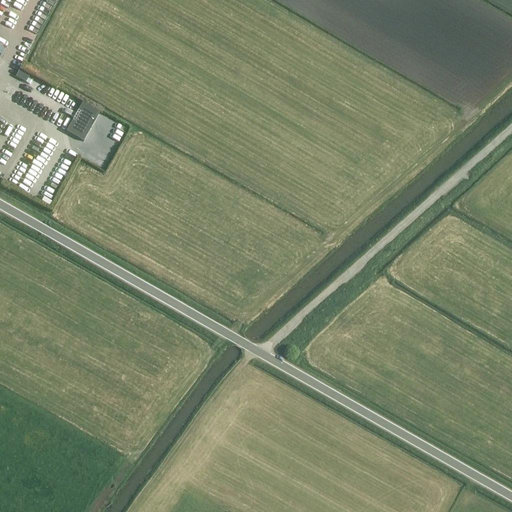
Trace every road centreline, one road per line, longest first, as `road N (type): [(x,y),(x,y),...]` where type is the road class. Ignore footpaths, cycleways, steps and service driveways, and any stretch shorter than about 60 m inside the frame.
road 1 (tertiary): [(511,497),(0,205)]
road 2 (track): [(260,353),(511,128)]
road 3 (track): [(134,511),(254,350)]
